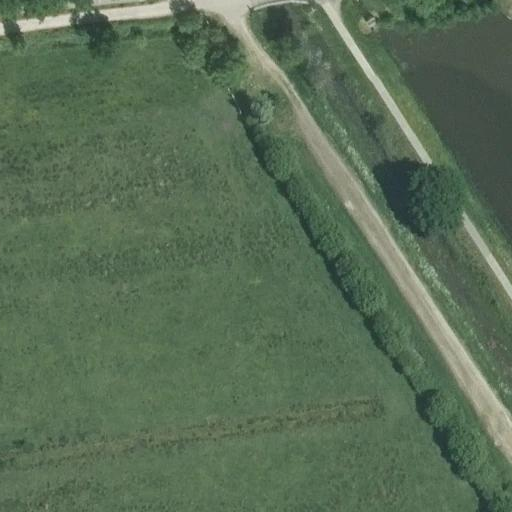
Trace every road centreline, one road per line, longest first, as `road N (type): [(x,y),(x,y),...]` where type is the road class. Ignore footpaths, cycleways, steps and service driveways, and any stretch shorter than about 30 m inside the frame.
road 1 (track): [(511,450),(223,2)]
road 2 (track): [(0,30),(223,2)]
